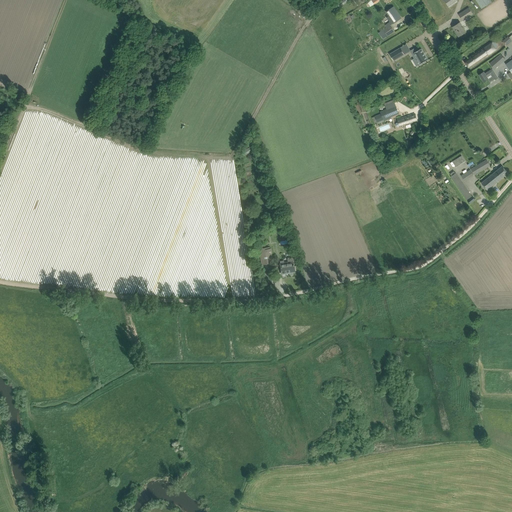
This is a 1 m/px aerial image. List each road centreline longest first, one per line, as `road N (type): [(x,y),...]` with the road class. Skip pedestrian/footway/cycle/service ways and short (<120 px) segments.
road 1 (track): [(511,180),(425,264),(281,296),(179,302),(0,280)]
road 2 (track): [(321,0),(232,155),(148,152),(27,108),(0,167)]
road 3 (unclassified): [(511,153),(407,0)]
